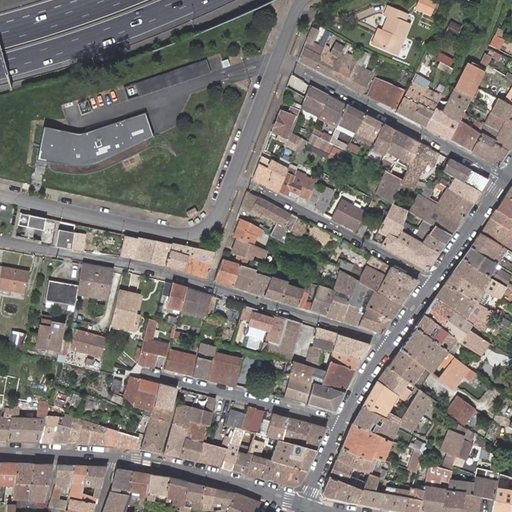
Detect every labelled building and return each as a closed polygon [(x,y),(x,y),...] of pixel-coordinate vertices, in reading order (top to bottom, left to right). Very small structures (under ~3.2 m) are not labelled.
[(431,0),(420,0),(418,8),(431,14),(436,2),(431,0)] [(383,30),(377,45),(398,54),(410,25),(405,22),(409,15),(389,6),(386,14),(390,16),(383,30)] [(298,61),(315,70),(322,52),(318,50),(311,46),(314,41),(315,42),(320,30),(312,27),(298,61)] [(373,43),(377,45),(383,30),(380,29),(373,43)] [(330,32),(326,30),(318,50),(322,52),(324,48),(330,32)] [(498,49),(503,39),(496,35),(491,46),(498,49)] [(352,43),(346,41),(342,50),(348,53),(352,43)] [(315,70),(331,79),(340,57),(324,48),(322,52),(315,70)] [(360,67),(367,51),(363,49),(357,65),(347,87),(364,96),(373,73),(363,68),(360,67)] [(472,98),(478,88),(484,76),(488,69),(496,53),(497,52),(490,49),(489,51),(493,52),(490,57),(487,55),(479,70),(469,65),(456,89),(472,98)] [(370,52),(367,51),(360,67),(363,68),(370,52)] [(331,79),(347,87),(357,65),(340,57),(331,79)] [(206,59),(134,83),(139,97),(211,72),(206,59)] [(287,89),(289,90),(305,98),(311,85),(306,81),(292,75),(287,89)] [(414,77),(396,113),(409,120),(426,90),(429,85),(414,77)] [(404,92),(380,80),(370,99),(396,110),(404,92)] [(328,94),(311,85),(305,98),(303,106),(319,115),(328,94)] [(469,104),(472,98),(456,89),(444,112),(441,110),(452,87),(448,85),(447,87),(441,98),(425,128),(449,141),(460,122),(463,116),(469,104)] [(409,120),(425,128),(441,98),(426,90),(409,120)] [(346,104),(328,94),(319,115),(337,125),(346,104)] [(511,107),(507,105),(498,100),(489,116),(504,124),(511,128),(511,107)] [(287,141),(289,142),(293,132),(302,107),(293,103),(289,114),(281,112),(273,134),(282,138),(287,141)] [(365,114),(346,104),(337,125),(343,128),(345,124),(356,130),(365,114)] [(86,135),(43,127),(38,159),(48,161),(49,170),(76,174),(99,170),(149,146),(145,140),(154,134),(145,112),(86,135)] [(373,144),(383,124),(365,114),(356,130),(354,134),(373,144)] [(463,116),(460,122),(473,129),(477,123),(463,116)] [(483,126),(469,151),(497,166),(508,150),(507,149),(494,143),(500,133),(504,124),(489,116),(485,127),(483,126)] [(460,122),(449,141),(469,151),(483,126),(477,123),(473,129),(460,122)] [(385,150),(396,131),(383,124),(373,144),(371,148),(384,154),(385,150)] [(511,139),(511,128),(504,124),(500,133),(511,139)] [(314,128),(312,133),(322,138),(325,133),(314,128)] [(337,128),(333,138),(340,141),(344,131),(337,128)] [(398,157),(408,137),(396,131),(385,150),(398,157)] [(293,132),(289,142),(303,150),(304,149),(308,140),(293,132)] [(308,140),(304,149),(328,159),(335,145),(329,142),(322,138),(312,133),(311,133),(308,140)] [(507,149),(511,141),(511,139),(500,133),(494,143),(507,149)] [(420,144),(408,137),(398,157),(410,164),(420,144)] [(361,147),(352,142),(348,149),(357,154),(361,147)] [(440,154),(420,144),(410,164),(402,179),(401,181),(411,187),(425,162),(433,166),(440,154)] [(253,179),(279,193),(279,191),(288,170),(262,156),(253,179)] [(463,183),(470,170),(450,160),(444,173),(454,178),(463,183)] [(307,178),(289,168),(288,170),(279,191),(288,196),(290,191),(299,195),(307,178)] [(488,180),(470,170),(463,183),(480,192),(488,180)] [(375,194),(390,202),(399,185),(401,181),(402,179),(389,173),(387,171),(375,194)] [(318,183),(307,178),(299,195),(310,201),(318,183)] [(472,203),(480,192),(463,183),(454,178),(448,190),(472,203)] [(333,191),(318,183),(310,201),(314,204),(313,206),(323,212),(333,191)] [(420,197),(429,201),(435,190),(427,185),(420,197)] [(511,186),(502,199),(511,204),(511,186)] [(438,206),(461,219),(472,203),(448,190),(438,206)] [(246,191),(241,208),(252,212),(253,210),(269,219),(275,206),(257,196),(246,191)] [(296,200),(299,195),(290,191),(288,196),(296,200)] [(449,235),(461,219),(438,206),(429,201),(420,197),(418,196),(408,213),(428,224),(449,235)] [(511,204),(502,199),(494,211),(511,220),(511,204)] [(341,226),(354,233),(365,215),(341,202),(331,219),(342,225),(341,226)] [(403,223),(407,215),(388,205),(388,207),(375,231),(385,237),(380,246),(425,271),(437,254),(435,253),(417,243),(398,233),(403,223)] [(288,238),(298,218),(275,206),(269,219),(284,226),(280,233),(288,238)] [(511,220),(494,211),(489,220),(511,232),(511,220)] [(61,221),(20,213),(18,225),(43,230),(41,245),(57,247),(61,221)] [(247,232),(250,223),(240,220),(233,238),(235,239),(253,245),(256,236),(255,236),(247,232)] [(307,224),(299,220),(292,235),(300,239),(307,224)] [(511,232),(489,220),(481,232),(511,249),(511,232)] [(75,223),(61,221),(57,247),(71,250),(73,233),(75,223)] [(255,236),(259,227),(250,223),(247,232),(255,236)] [(442,244),(449,235),(428,224),(422,233),(442,244)] [(86,235),(73,233),(71,250),(84,252),(86,235)] [(435,253),(442,244),(422,233),(417,243),(435,253)] [(479,234),(475,240),(498,254),(502,248),(479,234)] [(148,263),(153,242),(137,238),(124,236),(120,256),(148,263)] [(237,256),(242,258),(257,264),(259,264),(265,250),(253,245),(235,239),(230,253),(237,256)] [(475,240),(470,248),(493,263),(498,254),(475,240)] [(171,245),(153,242),(148,263),(165,267),(171,245)] [(216,252),(172,242),(165,267),(206,279),(216,252)] [(470,248),(461,260),(489,279),(511,289),(511,272),(493,263),(470,248)] [(225,252),(222,260),(234,265),(237,256),(230,253),(225,252)] [(214,281),(233,287),(239,266),(242,258),(237,256),(234,265),(222,260),(214,281)] [(375,257),(372,256),(366,266),(370,268),(375,257)] [(461,260),(452,273),(481,292),(485,286),(511,298),(511,296),(511,289),(489,279),(461,260)] [(391,266),(381,261),(376,271),(386,276),(390,266),(391,266)] [(112,270),(81,265),(77,286),(76,294),(106,299),(112,270)] [(239,266),(233,287),(248,292),(253,274),(254,271),(239,266)] [(359,283),(400,304),(417,280),(390,266),(386,276),(376,271),(370,268),(366,266),(363,272),(359,283)] [(0,267),(0,269),(0,288),(24,293),(29,273),(0,267)] [(341,320),(349,296),(355,281),(337,272),(336,275),(331,289),(323,315),(341,320)] [(336,275),(329,272),(324,287),(331,289),(336,275)] [(481,292),(452,273),(443,286),(444,286),(461,297),(457,304),(467,310),(490,323),(493,318),(502,323),(504,318),(474,303),(481,292)] [(248,292),(262,296),(267,279),(253,274),(248,292)] [(284,284),(279,302),(296,307),(303,283),(299,281),(296,289),(289,287),(291,279),(286,277),(284,284)] [(262,296),(279,302),(284,284),(267,279),(262,296)] [(76,294),(77,286),(49,281),(45,301),(74,306),(76,294)] [(172,283),(164,281),(162,290),(169,292),(166,305),(180,309),(185,287),(172,283)] [(296,307),(301,308),(304,296),(308,283),(303,281),(303,283),(296,307)] [(390,317),(400,304),(359,283),(355,281),(349,296),(390,317)] [(316,285),(308,310),(323,315),(331,289),(324,287),(316,285)] [(434,299),(473,325),(484,332),(490,323),(467,310),(457,304),(461,297),(444,286),(434,299)] [(185,287),(180,309),(206,316),(210,297),(185,287)] [(143,296),(118,291),(111,325),(136,330),(143,296)] [(380,332),(390,317),(349,296),(341,320),(380,332)] [(218,299),(210,297),(206,316),(213,318),(218,299)] [(457,322),(470,330),(473,325),(434,299),(423,316),(449,334),(457,322)] [(74,306),(45,301),(44,306),(73,312),(74,306)] [(265,332),(269,317),(251,312),(247,327),(265,332)] [(278,346),(287,318),(270,313),(269,317),(265,332),(262,339),(260,338),(257,349),(266,352),(269,343),(278,346)] [(177,318),(168,315),(166,322),(175,324),(177,318)] [(457,340),(484,357),(492,344),(470,330),(457,322),(449,334),(423,316),(414,328),(448,353),(457,340)] [(302,323),(287,318),(278,346),(294,351),(302,323)] [(65,355),(68,339),(59,338),(61,329),(62,324),(51,322),(50,327),(39,325),(35,344),(57,348),(57,353),(55,360),(64,362),(65,355)] [(368,343),(316,327),(304,367),(324,373),(331,351),(358,360),(361,361),(369,346),(368,343)] [(414,328),(398,350),(423,367),(431,373),(438,363),(445,367),(437,378),(453,389),(463,377),(469,381),(475,372),(474,371),(470,369),(448,353),(414,328)] [(181,332),(174,330),(173,338),(183,340),(185,333),(181,332)] [(106,337),(73,331),(70,349),(103,356),(106,337)] [(12,333),(9,350),(26,355),(29,336),(12,333)] [(167,343),(143,337),(137,362),(153,366),(156,354),(164,356),(167,343)] [(197,353),(199,346),(193,345),(191,353),(174,349),(176,340),(171,339),(164,369),(192,376),(197,353)] [(199,354),(197,353),(192,376),(207,379),(213,354),(215,345),(213,345),(202,342),(199,354)] [(408,384),(418,391),(420,392),(423,388),(419,386),(422,381),(417,377),(423,367),(398,350),(386,368),(408,384)] [(354,368),(358,360),(331,351),(328,361),(354,368)] [(224,357),(213,354),(207,379),(219,382),(224,357)] [(219,382),(235,386),(240,367),(229,364),(230,359),(224,357),(219,382)] [(354,368),(328,361),(324,373),(304,367),(293,363),(289,376),(343,391),(354,368)] [(429,398),(435,402),(447,385),(437,378),(431,373),(423,367),(417,377),(422,381),(419,386),(423,388),(420,392),(429,398)] [(405,389),(408,384),(386,368),(376,381),(394,391),(398,385),(405,389)] [(113,376),(109,390),(120,393),(124,380),(113,376)] [(151,405),(157,383),(130,376),(125,395),(126,395),(130,407),(139,410),(147,412),(149,413),(151,405)] [(333,411),(343,391),(289,376),(283,398),(333,411)] [(376,381),(363,405),(388,418),(405,389),(398,385),(394,391),(376,381)] [(176,388),(157,383),(151,405),(170,410),(176,388)] [(414,394),(408,390),(404,397),(410,400),(414,394)] [(416,395),(399,424),(411,431),(429,398),(420,392),(418,391),(416,395)] [(474,406),(455,393),(444,409),(463,422),(474,406)] [(192,407),(189,418),(209,423),(212,412),(215,397),(209,396),(205,410),(192,407)] [(223,399),(215,397),(212,412),(216,413),(219,414),(223,399)] [(19,416),(12,415),(6,439),(38,441),(44,417),(47,409),(48,404),(41,401),(37,417),(19,416)] [(163,453),(179,456),(189,418),(192,407),(177,403),(172,424),(163,453)] [(166,422),(170,410),(151,405),(149,413),(148,417),(166,422)] [(363,405),(353,423),(389,443),(399,424),(388,418),(363,405)] [(256,408),(247,406),(245,413),(241,428),(246,429),(249,430),(256,408)] [(224,423),(234,426),(241,428),(245,413),(228,408),(224,423)] [(264,410),(256,408),(249,430),(257,432),(258,433),(264,410)] [(288,417),(272,413),(266,435),(282,439),(288,417)] [(0,439),(6,439),(12,415),(5,415),(2,414),(1,418),(0,424),(0,439)] [(50,441),(64,442),(70,416),(63,414),(62,418),(55,417),(50,441)] [(70,416),(64,442),(76,442),(82,419),(75,417),(70,416)] [(38,441),(50,441),(55,417),(44,417),(38,441)] [(158,451),(166,422),(148,417),(140,448),(158,451)] [(299,420),(288,417),(282,439),(293,442),(299,420)] [(189,418),(179,456),(198,460),(203,441),(204,441),(205,437),(209,423),(189,418)] [(82,419),(76,442),(100,443),(105,426),(82,419)] [(463,426),(453,419),(451,428),(444,427),(438,450),(456,455),(463,426)] [(303,445),(310,423),(299,420),(293,442),(303,445)] [(389,443),(353,423),(351,422),(341,447),(369,460),(371,456),(380,460),(389,443)] [(326,427),(310,423),(303,445),(303,446),(315,450),(326,427)] [(112,444),(116,429),(105,426),(100,443),(112,444)] [(241,428),(234,426),(231,435),(228,443),(240,446),(246,429),(241,428)] [(112,444),(135,447),(138,435),(116,429),(112,444)] [(257,432),(249,430),(246,429),(240,446),(250,449),(253,443),(254,438),(257,432)] [(266,435),(258,433),(257,432),(254,438),(265,441),(266,435)] [(228,443),(231,435),(224,433),(220,445),(226,447),(228,443)] [(305,470),(315,450),(303,446),(303,445),(293,442),(282,439),(275,461),(287,465),(305,470)] [(198,460),(220,465),(226,447),(220,445),(204,441),(203,441),(198,460)] [(250,449),(249,454),(255,455),(260,457),(263,446),(253,443),(250,449)] [(219,466),(231,470),(238,451),(226,447),(220,465),(219,466)] [(324,496),(355,503),(360,489),(345,483),(352,468),(365,474),(375,477),(380,460),(371,456),(369,460),(341,447),(329,475),(321,491),(324,496)] [(231,470),(241,472),(249,454),(238,451),(231,470)] [(416,467),(417,462),(417,459),(416,456),(416,454),(414,453),(412,451),(406,466),(411,468),(409,471),(414,473),(416,467)] [(241,472),(248,474),(255,455),(249,454),(241,472)] [(255,455),(248,474),(261,478),(267,465),(262,463),(264,458),(260,457),(255,455)] [(261,478),(280,483),(287,465),(275,461),(269,459),(267,465),(261,478)] [(14,462),(0,461),(0,477),(3,478),(13,478),(14,462)] [(32,463),(14,462),(13,478),(3,478),(3,483),(31,483),(32,463)] [(3,495),(3,499),(8,500),(12,500),(18,500),(25,500),(33,500),(44,500),(52,464),(32,463),(31,483),(3,483),(3,495)] [(53,484),(48,501),(46,507),(56,508),(64,510),(69,510),(70,496),(74,464),(55,464),(53,484)] [(85,465),(74,464),(70,496),(90,504),(93,499),(82,495),(85,465)] [(418,511),(440,511),(449,481),(452,470),(427,464),(423,489),(418,511)] [(82,495),(93,499),(95,495),(98,487),(104,467),(85,465),(82,495)] [(299,482),(305,470),(287,465),(280,483),(294,487),(299,482)] [(115,468),(107,493),(122,497),(124,498),(126,493),(131,471),(115,468)] [(463,472),(452,470),(449,481),(460,482),(463,472)] [(479,497),(491,499),(493,482),(494,478),(495,472),(488,471),(486,471),(483,470),(481,479),(473,478),(473,484),(471,496),(479,497)] [(150,474),(131,471),(126,493),(136,495),(134,501),(139,502),(143,503),(150,474)] [(511,511),(511,474),(495,472),(494,478),(493,482),(491,499),(489,511),(511,511)] [(150,474),(143,503),(150,504),(152,498),(162,500),(167,476),(150,474)] [(355,503),(378,507),(382,492),(373,490),(377,478),(375,477),(365,474),(360,489),(355,503)] [(168,507),(173,507),(177,508),(180,508),(186,481),(167,476),(162,500),(169,502),(168,507)] [(202,485),(186,481),(180,508),(197,510),(198,504),(202,485)] [(460,482),(449,481),(440,511),(476,511),(479,497),(471,496),(473,484),(460,482)] [(215,488),(202,485),(198,504),(211,506),(215,488)] [(403,511),(418,511),(423,489),(409,487),(408,487),(407,494),(403,511)] [(227,511),(234,493),(215,488),(211,506),(220,508),(219,511),(227,511)] [(378,507),(401,511),(403,511),(407,494),(383,488),(382,492),(378,507)] [(117,511),(122,497),(107,493),(99,511),(117,511)] [(254,511),(259,502),(234,493),(227,511),(208,511),(197,510),(180,508),(177,508),(176,511),(254,511)] [(85,511),(90,504),(70,496),(69,510),(64,510),(63,511),(85,511)]
